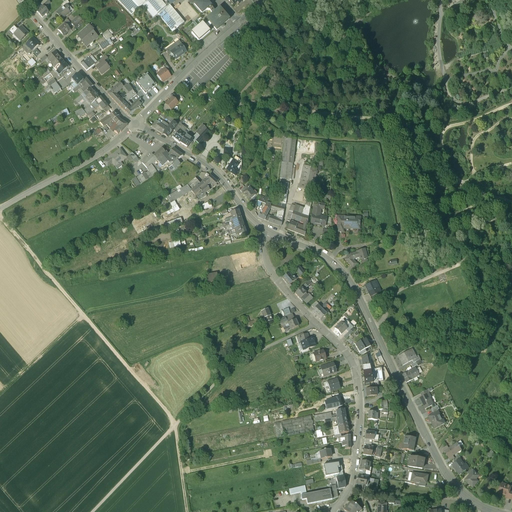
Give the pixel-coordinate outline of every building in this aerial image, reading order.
[(117,0),(132,15),(143,5),(146,2),(144,0),(117,0)] [(165,0),(144,0),(146,2),(147,1),(150,4),(153,1),(155,4),(156,4),(155,4),(158,7),(159,8),(161,11),(162,12),(158,15),(160,17),(173,33),(184,23),(170,5),(165,0)] [(211,5),(206,0),(198,0),(194,4),(202,13),(206,9),(210,6),(211,5)] [(153,1),(150,4),(147,1),(146,2),(143,5),(146,9),(153,18),(161,11),(159,8),(158,7),(155,4),(156,4),(155,4),(153,1)] [(63,8),(57,13),(59,16),(61,15),(63,18),(70,12),(68,9),(69,8),(66,5),(63,8)] [(43,6),(37,12),(42,18),(48,12),(44,8),(43,6)] [(212,13),(207,18),(210,22),(212,24),(217,30),(221,26),(222,27),(223,27),(224,26),(224,24),(229,19),(219,7),(215,11),(212,13)] [(78,17),(71,23),(74,27),(82,20),(78,17)] [(191,32),(199,41),(210,31),(207,28),(205,26),(203,23),(191,32)] [(65,24),(58,30),(61,33),(64,36),(70,30),(65,24)] [(89,25),(79,34),(83,38),(81,40),(86,47),(98,37),(92,31),(94,30),(89,25)] [(14,26),(8,32),(12,36),(14,34),(18,30),(14,26)] [(24,31),(21,27),(18,30),(14,34),(21,41),(29,33),(25,30),(24,31)] [(108,31),(103,36),(107,41),(113,37),(108,31)] [(33,38),(32,39),(22,49),(29,56),(32,53),(36,49),(39,46),(38,45),(39,44),(33,38)] [(107,41),(99,46),(102,50),(110,45),(107,41)] [(164,51),(166,50),(175,43),(173,41),(164,47),(162,48),(164,51)] [(186,51),(179,41),(175,43),(177,45),(176,45),(177,47),(170,52),(171,54),(175,60),(180,56),(179,55),(186,51)] [(175,43),(166,50),(169,55),(171,54),(170,52),(177,47),(176,45),(177,45),(175,43)] [(162,48),(164,47),(162,45),(156,50),(159,55),(164,51),(162,48)] [(36,49),(32,53),(36,58),(40,53),(36,49)] [(55,52),(47,59),(55,67),(56,67),(62,61),(55,52)] [(89,58),(81,64),(87,71),(94,64),(89,58)] [(62,61),(56,67),(58,70),(57,70),(60,74),(68,67),(62,61)] [(100,64),(95,67),(101,75),(109,68),(104,61),(103,61),(100,64)] [(168,72),(165,68),(157,74),(163,82),(170,76),(168,72)] [(157,85),(148,73),(136,82),(145,94),(157,85)] [(74,75),(72,77),(73,78),(71,80),(75,84),(77,86),(78,85),(80,83),(83,80),(78,74),(75,76),(74,75)] [(83,80),(80,83),(83,87),(84,85),(87,88),(88,89),(92,86),(86,78),(83,80)] [(209,82),(205,86),(209,90),(213,86),(209,82)] [(54,93),(60,89),(56,83),(50,87),(54,93)] [(120,83),(115,87),(119,91),(120,90),(124,87),(121,84),(120,83)] [(128,84),(127,86),(126,85),(125,86),(124,87),(120,90),(123,94),(125,96),(132,90),(128,84)] [(115,87),(108,93),(112,98),(116,94),(119,91),(115,87)] [(90,88),(83,94),(89,102),(97,95),(90,88)] [(125,96),(125,97),(127,99),(131,96),(135,92),(132,90),(125,96)] [(139,98),(135,92),(131,96),(135,101),(136,100),(137,100),(139,98)] [(119,98),(116,94),(112,98),(119,105),(123,102),(122,100),(119,98)] [(97,95),(89,102),(91,104),(99,98),(97,95)] [(100,97),(95,102),(98,106),(100,104),(102,106),(106,104),(100,97)] [(173,99),(172,97),(166,104),(172,109),(178,103),(173,99)] [(135,101),(129,108),(126,112),(129,115),(138,106),(140,104),(138,102),(140,99),(139,98),(137,100),(135,101)] [(129,108),(124,103),(123,102),(119,105),(126,112),(129,108)] [(172,109),(166,104),(163,107),(163,109),(167,112),(169,112),(172,109)] [(83,111),(87,115),(94,110),(90,105),(83,111)] [(108,106),(104,109),(102,110),(108,117),(114,113),(108,106)] [(74,112),(75,113),(78,117),(79,116),(80,117),(85,114),(81,109),(74,112)] [(50,125),(69,115),(66,110),(59,113),(60,115),(48,121),(50,125)] [(91,112),(85,118),(87,121),(92,118),(95,116),(97,114),(98,113),(96,110),(92,113),(91,112)] [(108,117),(104,120),(103,120),(104,122),(105,121),(107,124),(113,120),(117,116),(114,113),(108,117)] [(121,121),(117,116),(113,120),(117,125),(118,124),(120,126),(114,131),(118,134),(120,132),(121,132),(127,125),(121,121)] [(102,119),(99,121),(98,122),(102,127),(107,124),(105,121),(104,122),(103,120),(104,120),(102,119)] [(113,120),(107,124),(114,131),(120,126),(118,124),(117,125),(113,120)] [(176,125),(173,130),(176,131),(181,125),(184,122),(181,120),(177,125),(176,125)] [(160,124),(156,121),(152,126),(156,130),(162,134),(166,128),(160,124)] [(173,122),(169,127),(163,134),(167,137),(173,130),(176,125),(173,122)] [(181,125),(176,131),(175,133),(177,134),(180,130),(186,135),(187,133),(185,131),(186,129),(181,125)] [(204,132),(199,128),(195,132),(197,134),(200,136),(204,132)] [(186,135),(180,130),(177,134),(173,139),(180,143),(186,135)] [(204,132),(200,136),(200,137),(203,139),(209,132),(206,130),(204,132)] [(193,140),(186,135),(180,143),(187,148),(190,144),(192,142),(192,141),(193,140)] [(203,139),(200,137),(196,141),(201,146),(205,141),(203,139)] [(284,137),(280,177),(293,178),(294,164),(297,138),(284,137)] [(165,152),(162,148),(153,156),(157,161),(165,169),(168,167),(172,165),(173,164),(168,157),(170,156),(165,152)] [(120,149),(109,158),(109,159),(112,163),(115,166),(120,162),(126,158),(120,149)] [(183,156),(173,149),(169,153),(171,155),(176,160),(183,156)] [(142,162),(148,171),(153,176),(157,174),(153,168),(155,166),(153,164),(157,161),(153,156),(152,154),(142,162)] [(176,160),(171,155),(170,156),(168,157),(173,164),(176,162),(175,161),(176,160)] [(239,164),(233,160),(231,164),(229,167),(227,170),(235,176),(239,171),(236,169),(239,164)] [(317,169),(303,165),(299,187),(306,189),(312,190),(317,169)] [(148,171),(142,175),(146,181),(153,176),(148,171)] [(142,175),(136,178),(140,185),(142,183),(146,181),(142,175)] [(210,175),(206,179),(200,184),(204,188),(206,186),(211,183),(209,182),(212,178),(210,175)] [(218,182),(212,178),(209,182),(211,183),(206,186),(209,190),(212,189),(218,182)] [(187,186),(165,198),(169,205),(191,190),(197,187),(200,184),(195,179),(187,186)] [(276,206),(284,209),(288,181),(279,181),(276,206)] [(242,194),(249,188),(247,186),(240,192),(242,194)] [(197,187),(191,190),(194,195),(198,193),(200,191),(197,187)] [(249,188),(242,194),(248,202),(255,195),(249,188)] [(312,190),(306,189),(305,193),(306,194),(305,200),(306,200),(305,205),(304,208),(302,215),(303,215),(308,217),(312,196),(311,195),(312,190)] [(268,199),(258,196),(258,201),(266,205),(267,203),(268,199)] [(319,204),(314,203),(313,208),(314,208),(313,216),(312,215),(310,224),(325,227),(326,218),(319,217),(320,209),(318,209),(319,204)] [(276,206),(270,205),(270,207),(270,209),(278,211),(277,218),(282,220),(284,209),(276,206)] [(286,220),(290,222),(291,219),(293,212),(295,206),(291,205),(286,220)] [(293,212),(302,215),(304,208),(295,206),(293,212)] [(238,210),(230,213),(232,219),(233,221),(241,218),(238,210)] [(267,216),(262,213),(260,212),(258,217),(265,220),(267,216)] [(293,212),(291,219),(297,221),(300,222),(303,216),(303,215),(302,215),(293,212)] [(273,218),(270,217),(268,222),(276,224),(281,226),(282,222),(282,220),(277,218),(274,217),(273,218)] [(343,220),(337,220),(337,232),(343,232),(343,229),(359,230),(360,218),(343,217),(343,220)] [(233,221),(232,221),(234,225),(232,226),(233,228),(234,229),(239,227),(239,226),(243,224),(241,218),(233,221)] [(175,222),(166,225),(168,231),(177,228),(175,222)] [(290,222),(287,230),(294,232),(296,228),(297,224),(295,224),(290,222)] [(239,227),(234,229),(235,233),(240,231),(241,231),(240,230),(244,228),(243,224),(239,226),(239,227)] [(364,250),(358,252),(359,252),(360,257),(360,259),(366,257),(364,250)] [(358,252),(350,254),(345,260),(353,268),(357,265),(353,261),(354,259),(360,257),(359,252),(358,252)] [(304,273),(298,266),(294,269),(300,276),(304,273)] [(292,278),(289,273),(282,278),(288,286),(296,280),(293,277),(292,278)] [(216,274),(206,277),(210,290),(231,285),(231,282),(221,284),(218,283),(216,274)] [(309,281),(301,288),(303,290),(311,283),(309,281)] [(374,281),(366,285),(369,292),(368,293),(370,297),(371,297),(377,294),(380,292),(378,288),(377,288),(374,281)] [(301,288),(295,294),(299,299),(306,293),(303,290),(301,288)] [(306,293),(299,299),(302,301),(303,300),(308,296),(306,293)] [(308,296),(303,300),(306,304),(313,298),(309,294),(308,296)] [(321,308),(318,305),(312,312),(316,316),(323,310),(321,308)] [(267,309),(262,312),(263,318),(264,318),(265,323),(272,321),(267,309)] [(327,314),(323,310),(316,316),(321,320),(327,314)] [(285,316),(284,316),(286,321),(288,324),(294,321),(291,314),(290,314),(285,316)] [(246,329),(265,323),(264,318),(263,318),(250,322),(249,319),(242,321),(246,329)] [(288,324),(289,327),(291,330),(298,327),(298,326),(299,325),(298,324),(297,324),(295,320),(294,321),(288,324)] [(341,322),(337,325),(336,324),(335,326),(336,327),(335,328),(341,335),(346,330),(347,329),(346,327),(341,322)] [(348,332),(343,337),(346,340),(353,333),(350,330),(348,332)] [(307,334),(300,337),(302,343),(309,340),(307,334)] [(365,338),(354,344),(359,352),(370,346),(365,338)] [(302,343),(301,343),(303,350),(315,346),(313,341),(310,342),(310,340),(309,340),(302,343)] [(411,349),(398,355),(403,364),(412,360),(415,358),(415,356),(411,349)] [(323,351),(313,354),(316,362),(325,359),(323,351)] [(333,363),(320,368),(321,370),(323,375),(323,377),(336,373),(333,363)] [(362,368),(363,376),(371,375),(370,367),(362,368)] [(419,375),(415,367),(409,370),(413,378),(419,375)] [(409,370),(402,374),(407,381),(413,378),(409,370)] [(371,375),(363,376),(364,383),(373,382),(372,380),(374,380),(374,374),(371,375)] [(337,379),(323,383),(326,393),(340,389),(337,379)] [(375,390),(366,390),(366,399),(375,398),(375,390)] [(422,396),(419,397),(424,409),(433,405),(427,393),(422,396)] [(332,400),(333,403),(332,404),(332,405),(333,405),(334,408),(342,406),(339,397),(332,400)] [(344,410),(336,411),(336,415),(337,418),(345,416),(344,410)] [(438,411),(428,416),(434,428),(444,423),(438,411)] [(375,412),(368,412),(368,420),(377,420),(377,414),(375,413),(375,412)] [(314,432),(310,416),(284,421),(287,437),(314,432)] [(337,418),(330,419),(331,422),(336,420),(338,427),(347,425),(345,416),(337,418)] [(203,421),(204,429),(234,423),(233,417),(212,421),(211,420),(203,421)] [(281,423),(274,424),(278,438),(284,437),(281,423)] [(348,432),(347,425),(338,427),(339,434),(348,432)] [(374,432),(366,432),(365,436),(365,435),(365,439),(371,440),(373,440),(374,432)] [(415,437),(405,435),(403,448),(413,450),(415,437)] [(448,448),(444,450),(449,458),(453,455),(461,450),(459,447),(460,447),(460,446),(459,446),(457,443),(448,448)] [(372,448),(364,447),(362,455),(371,456),(372,448)] [(330,450),(321,451),(322,456),(320,456),(321,460),(330,458),(329,455),(331,455),(330,450)] [(424,458),(410,455),(408,465),(422,468),(424,458)] [(460,460),(456,463),(456,462),(454,463),(452,465),(459,474),(467,469),(460,460)] [(361,461),(359,469),(365,470),(368,471),(370,463),(367,463),(361,461)] [(325,475),(338,473),(337,466),(339,466),(338,462),(323,464),(325,475)] [(470,475),(464,481),(473,488),(478,482),(475,479),(478,475),(473,471),(470,475)] [(428,475),(413,472),(411,480),(419,482),(426,483),(428,475)] [(367,478),(358,476),(358,480),(357,480),(356,484),(357,484),(363,485),(365,486),(367,478)] [(343,477),(336,478),(337,483),(338,489),(345,488),(343,477)] [(511,487),(505,485),(505,487),(501,486),(498,493),(506,496),(505,498),(511,499),(511,493),(509,492),(511,487)] [(306,494),(305,495),(306,499),(307,504),(332,500),(330,492),(330,490),(306,494)] [(358,511),(361,508),(351,501),(344,510),(346,511),(358,511)] [(385,511),(386,503),(377,503),(376,511),(385,511)]
